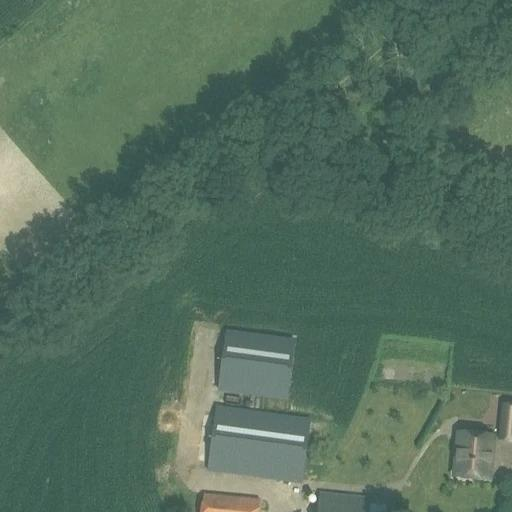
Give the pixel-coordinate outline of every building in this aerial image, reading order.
[(295,342),(227,333),(219,393),(287,401),(295,342)] [(511,408),(503,408),(499,444),(511,445),(511,408)] [(217,409),(209,473),(302,486),(311,422),(217,409)] [(320,424),(319,434),(338,437),(339,427),(320,424)] [(489,482),(493,441),(460,437),(456,479),(489,482)] [(258,511),(260,501),(205,495),(203,511),(258,511)] [(370,511),(372,501),(321,495),(319,511),(370,511)]
